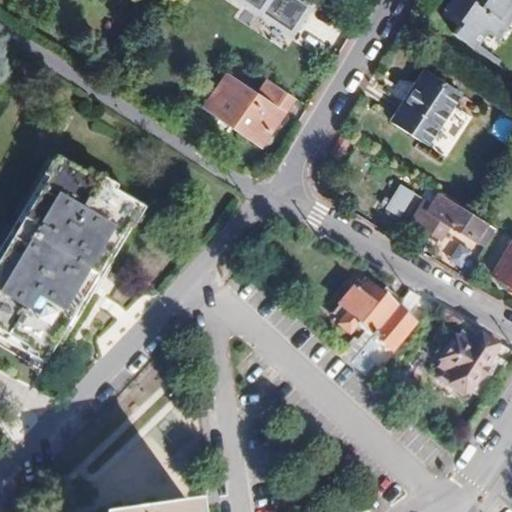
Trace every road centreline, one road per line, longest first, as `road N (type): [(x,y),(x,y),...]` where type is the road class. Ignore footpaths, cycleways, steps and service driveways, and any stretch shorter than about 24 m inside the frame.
road 1 (residential): [(0,476),(272,200)]
road 2 (residential): [(272,200),(0,31)]
road 3 (residential): [(511,330),(272,200)]
road 4 (residential): [(393,0),(272,200)]
